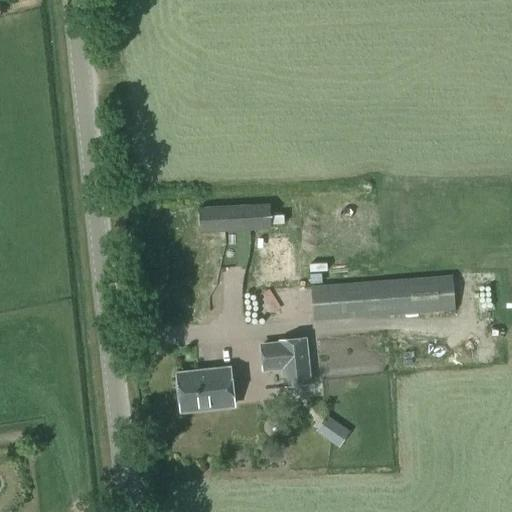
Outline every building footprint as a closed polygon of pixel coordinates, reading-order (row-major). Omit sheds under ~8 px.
[(200,232),(270,228),(269,205),(198,208),(200,232)] [(171,256),(171,247),(144,245),(144,255),(171,256)] [(314,321),(383,316),(454,311),(451,277),(312,287),(314,321)] [(285,386),(309,383),(304,339),(280,342),(280,344),(261,346),(263,370),(283,368),(285,386)] [(181,411),(233,406),(229,369),(177,375),(181,411)] [(324,438),(339,448),(350,432),(336,422),(324,438)]
